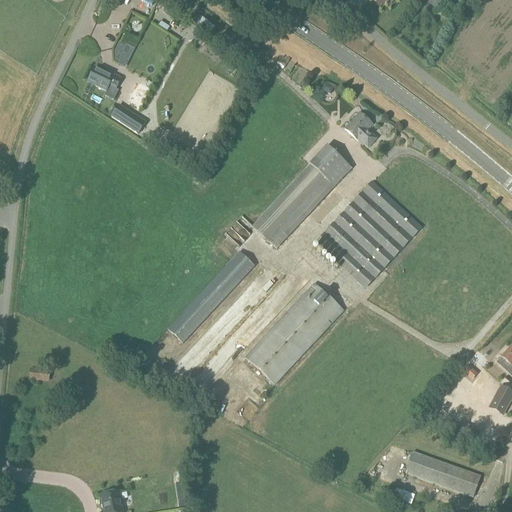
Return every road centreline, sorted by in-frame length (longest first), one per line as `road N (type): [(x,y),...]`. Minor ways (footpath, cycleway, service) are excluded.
road 1 (unclassified): [(0,373),(27,140),(93,0)]
road 2 (tertiary): [(511,186),(265,0)]
road 3 (unclassified): [(511,146),(338,0)]
road 4 (unknown): [(188,0),(331,126)]
road 5 (residential): [(372,160),(393,147),(416,151),(511,222)]
